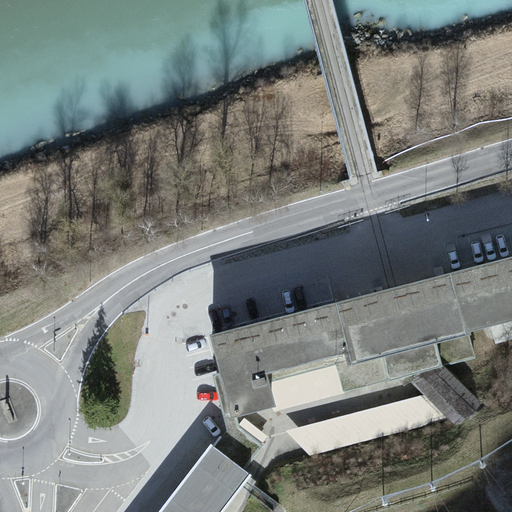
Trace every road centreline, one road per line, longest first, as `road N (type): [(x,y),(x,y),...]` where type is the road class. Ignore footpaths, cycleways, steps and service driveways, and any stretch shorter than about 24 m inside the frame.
road 1 (tertiary): [(511,153),(246,232),(146,271),(105,301)]
road 2 (tertiary): [(105,301),(1,362)]
